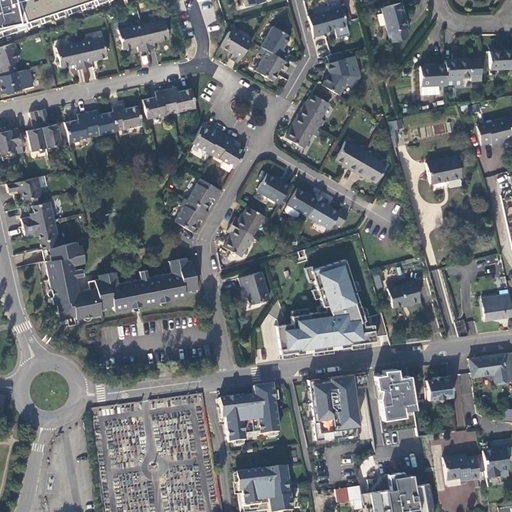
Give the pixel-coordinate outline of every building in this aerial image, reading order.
[(27,0),(22,2),(19,2),(18,0),(0,0),(0,32),(96,0),(27,0)] [(400,4),(380,9),(389,42),(404,38),(407,35),(406,28),(407,27),(403,15),(400,4)] [(307,16),(312,37),(323,34),(322,32),(331,30),(331,29),(345,25),(344,22),(349,20),(346,9),(341,10),(341,7),(307,16)] [(147,22),(139,24),(145,49),(153,48),(151,41),(167,38),(166,35),(168,33),(165,30),(162,19),(154,21),(150,17),(147,22)] [(145,49),(139,24),(134,25),(130,22),(128,26),(116,29),(119,40),(116,44),(120,46),(121,48),(135,45),(136,51),(145,49)] [(258,46),(265,50),(282,60),(286,52),(281,49),(289,36),(286,35),(285,31),(281,32),(271,26),(265,36),(260,37),(261,42),(258,46)] [(236,28),(228,31),(219,46),(230,53),(228,58),(236,63),(249,40),(237,34),(236,28)] [(77,41),(83,67),(92,65),(90,58),(104,55),(104,53),(106,49),(102,47),(100,36),(92,37),(88,35),(85,39),(77,41)] [(74,69),(83,67),(77,41),(72,42),(68,40),(65,44),(54,46),(56,56),(54,61),(57,62),(58,65),(66,64),(67,67),(74,66),(74,69)] [(12,41),(0,45),(0,73),(15,71),(13,61),(16,60),(14,52),(15,50),(12,41)] [(283,71),(288,64),(282,60),(265,50),(262,54),(257,56),(258,61),(252,70),(262,76),(263,80),(268,79),(270,81),(278,68),(283,71)] [(327,73),(319,85),(336,95),(343,83),(351,88),(357,78),(351,56),(341,59),(339,52),(324,56),(326,63),(324,64),(327,73)] [(511,56),(501,57),(488,58),(489,76),(511,74),(511,56)] [(443,64),(443,69),(444,82),(460,82),(469,81),(469,84),(480,84),(479,62),(457,64),(443,64)] [(0,73),(0,90),(11,88),(15,90),(17,87),(28,85),(24,69),(15,71),(0,73)] [(438,89),(444,89),(444,82),(443,69),(432,69),(418,70),(420,99),(439,98),(438,89)] [(173,86),(162,89),(168,113),(193,107),(189,88),(175,91),(173,86)] [(139,100),(144,118),(168,113),(162,89),(152,91),(154,96),(139,100)] [(301,108),(296,116),(319,129),(323,123),(318,120),(327,105),(310,95),(302,109),(301,108)] [(110,110),(114,130),(139,124),(135,105),(121,108),(120,104),(109,106),(110,110)] [(47,125),(44,108),(35,110),(44,147),(58,143),(54,123),(47,125)] [(90,136),(114,130),(110,110),(96,114),(95,109),(85,112),(90,136)] [(35,110),(27,112),(31,128),(24,130),(29,150),(44,147),(35,110)] [(90,136),(85,112),(75,114),(76,119),(62,122),(66,141),(90,136)] [(319,129),(296,116),(292,123),(293,124),(284,139),(301,149),(310,134),(315,137),(319,129)] [(500,139),(511,136),(508,117),(476,123),(480,143),(490,141),(490,143),(500,141),(500,139)] [(397,120),(387,123),(391,139),(396,137),(394,130),(399,129),(397,120)] [(19,143),(15,126),(8,128),(7,123),(0,124),(0,150),(12,148),(12,145),(19,143)] [(200,125),(189,142),(211,155),(224,134),(215,128),(213,133),(200,125)] [(224,134),(211,155),(233,168),(243,150),(230,143),(233,139),(224,134)] [(345,170),(352,173),(363,155),(343,143),(333,161),(346,168),(345,170)] [(363,155),(352,173),(359,177),(360,176),(373,184),(386,163),(371,154),(369,158),(363,155)] [(454,156),(423,163),(428,184),(459,177),(454,156)] [(22,197),(30,194),(38,193),(39,192),(38,186),(44,184),(41,173),(4,182),(6,190),(19,186),(22,197)] [(277,204),(286,187),(279,183),(278,184),(264,176),(255,191),(277,204)] [(197,178),(185,200),(202,210),(209,197),(213,200),(219,191),(197,178)] [(316,197),(310,194),(307,199),(293,190),(285,205),(285,206),(283,210),(283,213),(292,218),(295,217),(297,212),(305,217),(312,204),(316,197)] [(316,197),(312,204),(305,217),(327,230),(330,225),(337,229),(345,217),(337,213),(335,216),(321,207),(324,202),(322,201),(316,197)] [(185,200),(182,198),(177,206),(180,207),(172,221),(189,231),(197,218),(201,221),(206,212),(202,210),(185,200)] [(18,217),(20,225),(52,218),(48,200),(40,202),(32,204),(30,204),(31,211),(32,214),(28,215),(18,217)] [(250,238),(263,217),(244,206),(236,220),(233,218),(228,225),(230,225),(250,238)] [(52,218),(20,225),(22,234),(32,231),(36,230),(37,234),(40,248),(45,247),(58,244),(52,218)] [(228,225),(227,226),(225,231),(229,233),(220,247),(238,258),(244,247),(246,247),(251,238),(250,238),(230,225),(228,225)] [(181,290),(194,287),(189,259),(184,260),(183,256),(167,260),(169,272),(145,276),(144,269),(136,271),(138,278),(127,280),(114,283),(111,271),(96,274),(97,278),(86,281),(87,288),(76,290),(72,276),(81,274),(79,268),(71,270),(69,263),(81,261),(78,245),(74,246),(73,241),(58,244),(45,247),(48,259),(45,260),(47,268),(43,268),(48,289),(51,288),(52,296),(49,296),(51,304),(54,303),(57,318),(72,315),(73,318),(81,316),(81,314),(87,312),(88,315),(99,313),(97,307),(109,304),(110,308),(119,306),(119,309),(133,307),(157,302),(156,298),(164,297),(165,299),(175,297),(174,294),(182,293),(181,290)] [(362,320),(343,259),(309,270),(320,306),(322,306),(322,311),(288,315),(289,323),(273,325),(277,353),(293,351),(293,353),(347,346),(347,344),(346,337),(385,332),(379,313),(366,317),(368,325),(363,326),(362,320)] [(258,271),(236,277),(239,288),(242,287),(247,303),(266,297),(258,271)] [(376,289),(382,288),(380,275),(374,276),(376,289)] [(393,286),(386,288),(385,288),(387,296),(385,299),(389,302),(390,308),(406,304),(406,305),(417,302),(412,280),(393,286)] [(511,315),(507,293),(480,297),(483,319),(511,315)] [(462,319),(452,322),(456,336),(467,335),(462,319)] [(386,335),(385,332),(346,337),(347,344),(373,341),(372,337),(386,335)] [(511,379),(511,352),(467,357),(470,376),(492,373),(493,382),(495,382),(495,384),(504,382),(504,381),(511,379)] [(382,371),(382,375),(374,376),(381,422),(408,419),(408,414),(415,412),(408,376),(397,377),(395,369),(382,371)] [(451,395),(448,373),(437,375),(437,374),(431,375),(431,378),(432,388),(425,389),(426,398),(451,395)] [(308,446),(359,440),(353,389),(358,388),(356,374),(300,381),(308,446)] [(432,388),(431,378),(424,379),(425,389),(432,388)] [(240,395),(217,399),(219,418),(223,418),(226,443),(243,440),(242,434),(257,432),(257,435),(277,432),(270,384),(251,387),(252,396),(241,398),(240,395)] [(511,419),(511,391),(502,394),(500,418),(511,419)] [(453,442),(476,442),(476,432),(453,432),(453,442)] [(480,453),(482,470),(483,476),(496,475),(496,477),(507,476),(506,468),(505,455),(511,454),(511,437),(491,440),(492,448),(489,448),(480,449),(480,453)] [(480,453),(462,455),(458,456),(458,453),(439,455),(442,483),(445,484),(457,483),(456,479),(476,477),(475,470),(482,470),(480,453)] [(256,470),(233,473),(236,492),(237,492),(239,511),(254,511),(255,511),(267,509),(267,511),(278,511),(290,510),(290,508),(284,466),(262,469),(262,470),(256,470)] [(430,511),(426,483),(405,486),(404,477),(383,480),(384,491),(362,494),(364,511),(430,511)] [(360,498),(359,485),(332,489),(334,502),(349,500),(360,498)] [(361,501),(360,498),(349,500),(350,509),(362,507),(361,501)]
